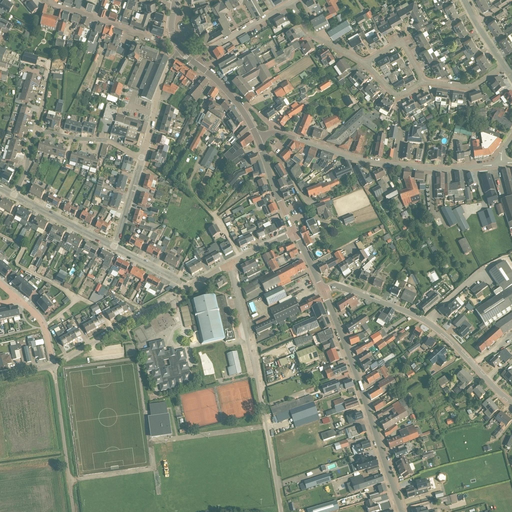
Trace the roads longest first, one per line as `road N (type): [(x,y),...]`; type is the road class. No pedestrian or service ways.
road 1 (unclassified): [(280,511),(229,263)]
road 2 (tertiary): [(401,511),(321,291)]
road 3 (unclassified): [(511,402),(428,321),(334,285),(321,291)]
road 4 (unclassified): [(53,366),(189,287)]
road 5 (unclassified): [(72,511),(53,366)]
road 6 (residential): [(172,37),(154,38),(48,0)]
